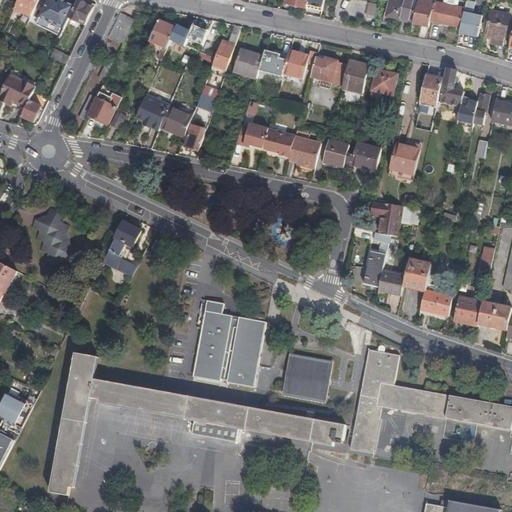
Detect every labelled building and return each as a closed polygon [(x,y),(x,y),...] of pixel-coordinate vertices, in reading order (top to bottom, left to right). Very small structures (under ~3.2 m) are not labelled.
[(32,17),(40,0),(19,0),(15,9),(32,17)] [(62,36),(70,18),(76,6),(66,1),(65,4),(60,2),(56,0),(49,0),(37,24),(62,36)] [(324,0),(308,0),(307,7),(322,11),(324,0)] [(387,15),(413,21),(418,0),(390,0),(390,3),(387,15)] [(418,0),(413,21),(429,25),(430,22),(431,20),(435,2),(435,1),(431,0),(418,0)] [(476,2),(467,0),(465,9),(464,11),(474,13),(476,2)] [(86,26),(94,10),(87,7),(88,5),(78,1),(76,6),(70,18),(86,26)] [(383,17),(413,24),(413,21),(387,15),(390,3),(387,2),(383,17)] [(461,26),(464,11),(465,9),(457,7),(444,4),(435,2),(431,20),(443,22),(461,26)] [(490,10),(484,36),(490,37),(489,42),(503,46),(510,15),(490,10)] [(460,32),(469,34),(478,36),(483,15),(474,13),(464,11),(461,26),(460,32)] [(124,42),(135,21),(120,13),(110,34),(124,42)] [(173,40),(178,29),(161,22),(151,42),(163,47),(158,57),(161,59),(159,61),(158,60),(154,70),(158,72),(163,62),(162,62),(167,51),(173,40)] [(210,31),(196,25),(193,33),(190,39),(195,41),(195,42),(203,46),(210,31)] [(242,27),(236,26),(233,34),(239,36),(242,27)] [(193,33),(179,27),(178,29),(173,40),(186,46),(190,39),(193,33)] [(221,43),(216,59),(213,66),(227,71),(239,36),(233,34),(229,46),(221,43)] [(13,56),(16,50),(9,47),(6,53),(13,56)] [(67,65),(71,58),(55,50),(51,58),(67,65)] [(260,71),(264,58),(242,50),(235,72),(258,79),(260,71)] [(310,56),(291,51),(288,61),(284,75),(303,80),(310,56)] [(284,75),(288,61),(265,55),(264,58),(260,71),(284,77),(284,75)] [(105,81),(116,58),(111,56),(99,78),(105,81)] [(329,61),(316,58),(311,78),(344,86),(349,66),(339,64),(340,61),(329,58),(329,61)] [(351,60),(349,66),(344,86),(344,90),(364,94),(370,67),(359,65),(360,62),(351,60)] [(377,70),(373,92),(395,97),(400,75),(399,74),(399,76),(392,75),(393,73),(387,72),(386,74),(378,72),(379,70),(377,70)] [(458,72),(448,70),(441,102),(462,107),(464,98),(465,93),(454,91),(458,72)] [(443,79),(426,75),(421,102),(437,106),(443,79)] [(25,112),(27,108),(30,101),(37,88),(21,81),(12,76),(1,100),(10,104),(9,107),(14,109),(15,107),(23,111),(25,112)] [(218,99),(220,92),(205,86),(203,93),(218,99)] [(101,93),(116,100),(118,96),(102,89),(101,93)] [(323,100),(325,93),(316,91),(315,98),(323,100)] [(113,107),(116,100),(101,93),(90,115),(109,125),(117,109),(113,107)] [(216,104),(218,99),(203,93),(201,98),(216,104)] [(490,96),(481,94),(475,124),(484,126),(490,96)] [(80,118),(85,121),(97,98),(91,95),(80,118)] [(162,126),(170,107),(147,97),(139,114),(147,117),(155,120),(154,123),(162,126)] [(216,104),(201,98),(198,107),(213,113),(216,104)] [(464,98),(462,107),(459,120),(475,124),(479,102),(464,98)] [(25,112),(23,117),(35,123),(42,107),(30,101),(27,108),(25,112)] [(260,104),(251,101),(247,114),(256,117),(260,104)] [(510,104),(497,102),(493,122),(507,125),(511,107),(511,104),(510,104)] [(170,130),(178,110),(170,107),(162,126),(170,130)] [(178,110),(170,130),(176,132),(186,136),(191,124),(194,117),(178,110)] [(117,112),(110,125),(119,129),(125,117),(117,112)] [(270,129),(270,128),(251,123),(250,128),(245,145),(251,147),(252,144),(265,148),(265,147),(270,129)] [(250,128),(243,126),(238,145),(245,147),(245,145),(250,128)] [(296,136),(270,129),(265,147),(280,151),(280,154),(279,155),(291,158),(296,137),(296,136)] [(186,146),(200,151),(201,149),(204,140),(206,134),(198,132),(196,136),(191,134),(186,146)] [(322,144),(296,137),(291,158),(290,161),(290,162),(298,165),(297,166),(316,171),(322,144)] [(204,140),(201,149),(208,152),(211,142),(204,140)] [(331,140),(325,163),(345,167),(350,144),(331,140)] [(488,143),(479,141),(476,158),(485,160),(488,143)] [(352,143),(347,164),(356,166),(378,171),(383,150),(352,143)] [(390,176),(404,180),(407,169),(411,148),(406,147),(397,145),(390,176)] [(407,169),(404,180),(414,182),(421,150),(411,148),(407,169)] [(457,167),(449,165),(448,172),(455,174),(457,167)] [(378,171),(356,166),(355,169),(377,174),(378,171)] [(37,182),(0,239),(0,261),(82,305),(90,289),(127,215),(49,178),(37,182)] [(477,201),(473,220),(479,222),(483,203),(477,201)] [(380,216),(377,232),(392,235),(395,236),(398,223),(400,207),(372,202),(370,214),(380,216)] [(414,209),(400,207),(398,223),(410,225),(414,209)] [(422,209),(415,208),(411,223),(419,225),(422,209)] [(103,263),(113,268),(120,255),(123,249),(126,243),(134,227),(124,222),(103,263)] [(142,231),(134,227),(126,243),(134,248),(142,231)] [(392,236),(376,232),(373,242),(390,245),(392,236)] [(164,244),(156,240),(152,249),(160,253),(164,244)] [(123,249),(131,253),(134,248),(126,243),(123,249)] [(481,269),(491,271),(496,250),(486,247),(481,269)] [(365,285),(380,288),(384,272),(387,256),(372,253),(365,285)] [(120,255),(113,268),(116,269),(123,257),(120,255)] [(123,257),(116,269),(132,277),(138,265),(123,257)] [(431,283),(434,266),(411,261),(407,278),(405,283),(405,287),(426,292),(421,314),(424,314),(428,292),(431,283)] [(0,289),(5,292),(7,293),(18,272),(0,262),(0,289)] [(380,288),(379,292),(402,298),(405,287),(405,283),(407,278),(384,272),(380,288)] [(454,298),(428,292),(424,314),(448,320),(449,320),(454,298)] [(459,323),(464,298),(460,297),(455,322),(459,323)] [(484,302),(464,298),(459,323),(479,327),(480,324),(483,307),(484,302)] [(206,310),(223,313),(225,303),(208,300),(206,310)] [(511,308),(484,302),(483,307),(480,324),(509,331),(511,318),(511,308)] [(233,315),(223,313),(206,310),(194,377),(221,382),(221,379),(228,380),(228,383),(256,388),(268,322),(240,316),(240,320),(232,318),(233,315)] [(448,320),(424,314),(423,318),(448,323),(448,320)] [(511,407),(395,386),(401,357),(370,351),(352,451),(374,455),(380,420),(376,419),(378,407),(511,430),(511,407)] [(99,357),(76,353),(51,493),(70,496),(71,488),(76,489),(91,398),(100,400),(99,404),(195,422),(193,435),(237,444),(240,430),(335,448),(336,443),(344,445),(347,426),(95,379),(99,357)] [(332,364),(292,357),(285,394),(325,402),(332,364)] [(7,392),(0,406),(0,424),(19,434),(32,408),(33,405),(7,392)] [(0,469),(11,448),(0,441),(0,469)] [(501,511),(501,510),(450,501),(449,507),(427,503),(425,511),(501,511)]
